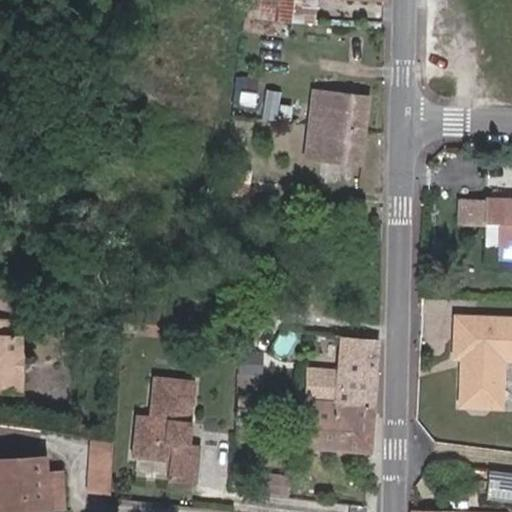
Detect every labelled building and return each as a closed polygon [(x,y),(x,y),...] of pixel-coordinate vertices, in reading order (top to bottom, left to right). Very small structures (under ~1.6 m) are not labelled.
[(290,0),(246,0),(245,15),(289,19),(290,0)] [(304,123),(300,156),(357,162),(361,130),(365,97),(308,90),(304,123)] [(490,204),(488,238),(511,239),(511,177),(478,177),(477,182),(476,203),(490,204)] [(476,203),(477,182),(456,181),(455,202),(476,203)] [(254,210),(256,192),(223,190),(222,208),(254,210)] [(172,312),(149,308),(146,333),(169,336),(172,312)] [(454,365),(453,398),(494,400),(494,353),(511,353),(511,314),(449,312),(448,352),(458,353),(457,363),(454,365)] [(0,330),(8,331),(9,317),(0,316),(0,330)] [(0,330),(0,388),(26,390),(28,332),(8,331),(0,330)] [(373,372),(376,340),(339,336),(336,369),(373,372)] [(371,402),(373,372),(336,369),(307,366),(304,396),(371,402)] [(197,378),(154,375),(150,414),(141,413),(137,455),(173,457),(171,478),(201,480),(205,443),(191,442),(197,378)] [(304,399),(304,396),(300,401),(299,409),(304,414),(309,415),(310,399),(304,399)] [(367,450),(371,402),(304,396),(304,399),(310,399),(307,445),(367,450)] [(241,397),(241,422),(256,423),(256,398),(241,397)] [(88,493),(116,496),(118,439),(90,434),(88,493)] [(52,503),(50,468),(64,467),(63,450),(0,453),(0,496),(34,495),(35,504),(52,503)] [(50,468),(52,503),(67,502),(64,467),(50,468)] [(511,495),(511,472),(494,471),(490,494),(511,495)] [(449,475),(449,492),(464,492),(463,475),(449,475)] [(296,497),(321,500),(323,485),(298,482),(296,497)] [(0,496),(0,505),(35,504),(34,495),(0,496)]
